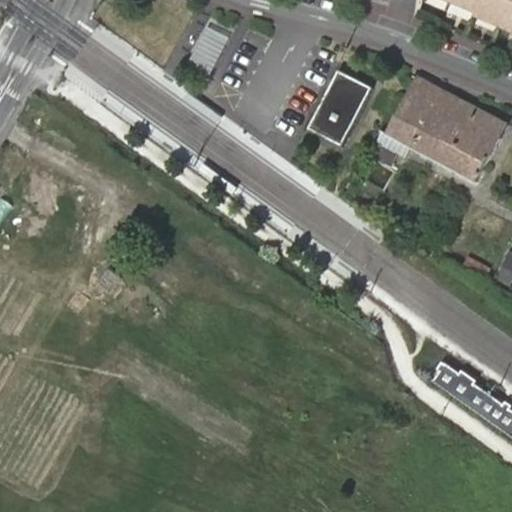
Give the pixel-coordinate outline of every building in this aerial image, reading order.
[(511,0),(450,0),(511,26),(511,0)] [(205,27),(230,36),(234,26),(209,17),(205,27)] [(207,76),(227,39),(204,26),(183,63),(207,76)] [(372,91),(339,75),(309,134),(342,150),(372,91)] [(507,126),(418,80),(386,136),(477,184),(507,126)] [(0,239),(59,266),(92,194),(0,151),(0,239)] [(102,291),(58,423),(98,436),(142,305),(102,291)]
